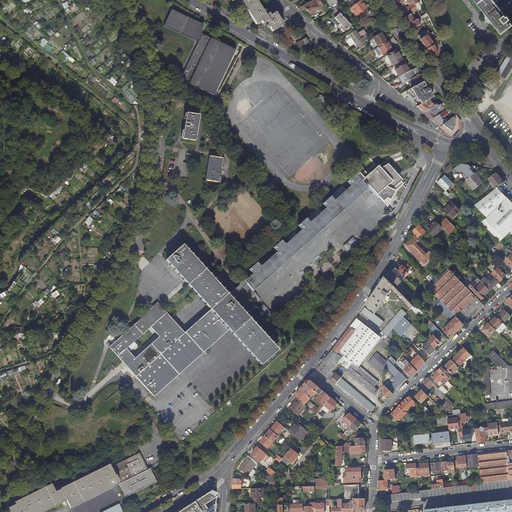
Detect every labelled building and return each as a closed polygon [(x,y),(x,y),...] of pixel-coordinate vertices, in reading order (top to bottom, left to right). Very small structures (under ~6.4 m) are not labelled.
[(231,0),(232,1),(234,0),(240,0),(256,25),(261,22),(263,25),(266,23),(272,33),(283,26),(275,14),(270,17),(269,14),(266,16),(255,0),(231,0)] [(317,0),(315,0),(302,8),(303,9),(304,10),(305,9),(310,16),(323,6),(317,0)] [(364,0),(362,0),(357,4),(350,9),(356,17),(369,7),(364,0)] [(403,0),(393,6),(396,9),(401,7),(400,6),(405,3),(406,5),(408,4),(408,6),(412,3),(410,0),(403,0)] [(511,0),(474,0),(501,35),(511,26),(511,25),(506,18),(511,13),(511,0)] [(414,22),(417,20),(413,14),(417,11),(414,6),(412,3),(408,6),(409,7),(400,13),(399,12),(398,12),(404,19),(410,16),(414,22)] [(197,43),(204,27),(172,11),(165,27),(197,43)] [(344,33),(351,26),(339,14),(335,19),(337,22),(340,25),(339,26),(342,29),(341,30),(344,33)] [(427,31),(421,18),(417,20),(414,22),(410,16),(404,19),(416,35),(420,33),(418,31),(416,28),(421,25),(423,28),(424,28),(425,30),(423,31),(424,33),(427,31)] [(361,39),(363,38),(367,35),(364,30),(357,34),(361,39)] [(355,31),(348,35),(357,48),(366,42),(363,38),(361,39),(357,34),(355,31)] [(445,54),(444,51),(440,52),(438,47),(437,44),(435,46),(434,45),(436,44),(434,39),(430,42),(429,40),(432,37),(431,34),(429,35),(427,31),(424,33),(417,37),(434,58),(445,54)] [(387,42),(381,33),(373,38),(378,47),(387,42)] [(213,97),(235,51),(219,43),(220,42),(218,40),(217,42),(202,35),(181,81),(195,88),(195,89),(197,90),(198,89),(213,97)] [(387,42),(378,47),(378,48),(382,55),(392,49),(387,42)] [(60,53),(73,62),(75,59),(63,50),(60,53)] [(396,50),(387,56),(393,67),(403,61),(396,50)] [(501,77),(511,57),(511,53),(510,52),(497,75),(501,77)] [(511,69),(511,57),(501,77),(506,80),(511,69)] [(394,69),(399,78),(409,72),(404,64),(394,69)] [(409,72),(399,78),(402,84),(407,82),(419,75),(422,74),(417,68),(409,72)] [(93,86),(98,78),(91,73),(85,81),(93,86)] [(490,87),(497,79),(491,74),(484,83),(490,87)] [(424,82),(419,75),(407,82),(411,89),(422,83),(424,82)] [(422,83),(411,89),(405,92),(409,96),(408,96),(414,101),(414,100),(417,103),(419,102),(421,105),(429,101),(431,99),(433,98),(432,97),(433,96),(429,90),(427,91),(422,83)] [(75,126),(75,125),(40,95),(32,105),(60,128),(39,161),(50,168),(74,128),(75,128),(76,127),(75,126)] [(324,104),(327,99),(321,96),(318,100),(324,104)] [(438,107),(431,99),(429,101),(435,108),(438,107)] [(429,101),(421,105),(417,107),(424,113),(435,108),(429,101)] [(442,109),(440,106),(438,107),(435,108),(424,113),(423,114),(431,120),(434,118),(433,115),(444,110),(443,109),(442,109)] [(434,118),(431,120),(440,127),(448,121),(445,118),(449,116),(445,111),(434,118)] [(182,142),(191,144),(195,144),(200,118),(187,116),(183,135),(182,142)] [(457,119),(455,116),(448,121),(440,127),(451,136),(457,129),(457,119)] [(111,137),(107,140),(112,145),(116,141),(111,137)] [(218,187),(222,162),(209,160),(205,185),(218,187)] [(447,174),(456,168),(454,165),(455,164),(454,163),(453,163),(454,164),(447,168),(448,169),(445,172),(447,174)] [(475,169),(476,167),(461,164),(452,171),(453,172),(461,174),(467,180),(475,173),(473,171),(475,169)] [(467,180),(466,181),(474,191),(484,183),(476,173),(475,173),(467,180)] [(504,183),(496,173),(489,179),(496,189),(497,188),(504,183)] [(245,283),(253,292),(367,189),(355,175),(347,183),(351,187),(346,191),(343,187),(323,205),(326,209),(322,213),(318,209),(298,227),(302,231),(297,235),(294,231),(287,237),(291,241),(286,246),(282,242),(274,249),(277,253),(261,268),(258,264),(250,271),(253,275),(245,283)] [(446,176),(438,183),(441,187),(442,186),(446,190),(447,191),(451,186),(454,184),(448,178),(446,176)] [(458,188),(454,184),(451,186),(455,189),(461,194),(463,193),(458,188)] [(511,203),(497,188),(496,189),(494,191),(475,206),(487,218),(482,223),(499,241),(500,241),(507,234),(511,229),(511,203)] [(450,194),(447,191),(446,190),(444,194),(452,201),(456,196),(452,192),(450,194)] [(445,212),(452,220),(461,211),(453,202),(449,206),(450,207),(445,212)] [(91,216),(85,221),(91,227),(96,222),(91,216)] [(445,218),(439,224),(444,229),(449,235),(456,228),(445,218)] [(428,231),(435,238),(444,229),(439,224),(436,220),(430,226),(431,228),(428,231)] [(348,253),(365,238),(349,221),(333,236),(348,253)] [(420,226),(412,233),(419,240),(427,233),(420,226)] [(459,244),(468,236),(465,233),(460,237),(461,238),(458,242),(459,244)] [(415,237),(407,245),(425,264),(434,256),(430,252),(428,254),(426,252),(423,254),(421,252),(424,250),(421,247),(419,250),(417,248),(419,245),(417,243),(419,241),(415,237)] [(499,241),(496,244),(498,246),(496,248),(500,252),(505,247),(503,244),(500,241),(499,241)] [(156,352),(178,376),(227,329),(262,367),(279,351),(183,247),(166,262),(186,285),(212,312),(186,336),(171,321),(167,324),(159,315),(158,315),(154,311),(134,328),(144,339),(152,332),(161,341),(156,345),(160,348),(156,352)] [(411,268),(407,263),(409,261),(405,256),(402,258),(406,263),(403,266),(396,258),(393,265),(396,268),(403,275),(404,277),(408,273),(407,272),(411,268)] [(19,286),(21,288),(32,271),(21,265),(18,270),(21,272),(11,287),(16,290),(19,286)] [(403,281),(402,280),(400,278),(403,275),(396,268),(389,276),(396,283),(399,285),(403,281)] [(498,268),(492,274),(500,282),(506,276),(498,268)] [(484,305),(449,270),(438,280),(434,284),(433,285),(429,289),(442,302),(464,324),(484,305)] [(385,277),(393,285),(396,283),(389,276),(387,274),(385,277)] [(434,284),(438,280),(432,274),(427,278),(433,284),(434,284)] [(388,293),(390,289),(392,289),(393,291),(411,310),(414,306),(409,302),(403,296),(393,285),(385,277),(365,307),(375,315),(389,294),(388,293)] [(491,283),(485,277),(481,281),(490,290),(491,291),(494,288),(495,289),(497,287),(500,291),(503,287),(499,283),(495,279),(491,283)] [(490,290),(481,281),(478,278),(469,286),(482,300),(486,296),(485,296),(490,290)] [(406,293),(399,285),(396,283),(393,285),(403,296),(406,293)] [(406,293),(403,296),(409,302),(412,299),(406,293)] [(464,324),(442,302),(438,305),(453,321),(452,322),(451,321),(450,322),(451,323),(444,331),(451,338),(464,325),(464,324)] [(167,324),(171,321),(159,308),(158,307),(156,309),(154,311),(158,315),(159,315),(167,324)] [(365,307),(362,313),(380,327),(384,322),(375,315),(365,307)] [(388,325),(394,329),(404,317),(407,313),(402,309),(388,325)] [(504,310),(499,316),(505,321),(505,322),(511,316),(504,310)] [(496,330),(501,335),(503,332),(502,332),(507,327),(503,323),(496,316),(489,324),(496,330)] [(404,317),(394,329),(401,337),(411,325),(404,317)] [(379,336),(358,319),(317,370),(328,379),(328,378),(328,377),(332,372),(342,358),(337,354),(338,353),(339,353),(359,368),(382,339),(383,340),(379,345),(387,351),(390,347),(390,345),(384,341),(394,329),(388,325),(379,336)] [(441,337),(444,334),(433,323),(429,326),(435,333),(436,332),(441,337)] [(496,330),(489,324),(483,330),(484,331),(484,332),(490,337),(496,330)] [(134,328),(110,350),(152,398),(178,376),(156,352),(160,348),(156,345),(137,363),(128,353),(144,339),(134,328)] [(434,336),(429,342),(435,348),(441,343),(434,336)] [(435,348),(429,342),(423,348),(430,355),(436,349),(435,348)] [(472,355),(464,348),(459,353),(466,360),(472,355)] [(488,356),(499,367),(509,366),(494,351),(488,356)] [(466,360),(459,353),(451,361),(459,368),(461,365),(463,367),(465,365),(466,366),(469,363),(466,360)] [(368,363),(381,374),(385,369),(386,369),(386,367),(387,362),(377,354),(368,363)] [(412,362),(419,370),(426,362),(419,355),(412,362)] [(388,360),(393,365),(397,362),(391,357),(388,360)] [(379,382),(361,367),(357,372),(353,369),(355,367),(344,358),(340,363),(348,370),(346,372),(375,397),(379,391),(375,387),(379,382)] [(406,360),(404,358),(401,361),(407,368),(405,370),(412,377),(417,371),(406,360)] [(387,362),(386,367),(396,377),(393,379),(395,382),(391,386),(395,391),(407,379),(393,365),(388,360),(388,359),(387,362)] [(459,368),(451,361),(444,368),(442,367),(439,371),(445,377),(448,381),(452,377),(451,376),(457,370),(460,372),(461,371),(459,368)] [(491,395),(489,371),(491,371),(491,367),(486,368),(485,369),(480,375),(484,395),(491,395)] [(445,377),(439,371),(433,377),(439,383),(445,377)] [(336,375),(332,372),(328,377),(328,378),(328,379),(331,381),(331,380),(332,381),(336,375)] [(337,375),(336,375),(332,381),(331,380),(331,381),(336,385),(338,384),(370,411),(372,412),(376,407),(337,375)] [(439,389),(428,378),(424,382),(426,385),(424,387),(428,391),(431,387),(434,390),(435,389),(443,397),(445,395),(439,389)] [(331,398),(312,381),(308,381),(295,396),(297,398),(305,405),(316,393),(319,396),(317,399),(323,405),(318,411),(313,408),(315,406),(310,402),(307,406),(310,409),(317,415),(322,409),(331,398)] [(338,384),(336,385),(369,412),(370,411),(338,384)] [(389,400),(394,394),(385,386),(384,387),(386,388),(381,393),(389,400)] [(443,386),(439,389),(445,395),(448,392),(443,386)] [(429,397),(423,390),(422,391),(421,391),(419,393),(419,394),(416,397),(422,403),(429,397)] [(394,412),(391,414),(394,417),(396,419),(398,421),(400,421),(407,414),(417,404),(410,396),(404,402),(394,412)] [(307,406),(305,405),(297,398),(294,402),(295,403),(291,409),(299,415),(305,408),(307,406)] [(338,404),(331,398),(322,409),(328,413),(330,410),(332,411),(338,404)] [(449,400),(441,409),(446,414),(454,404),(449,400)] [(511,401),(485,404),(486,411),(487,411),(497,410),(498,409),(503,409),(505,409),(511,408),(511,407),(511,401)] [(425,406),(422,409),(427,414),(430,412),(425,406)] [(422,409),(420,407),(417,409),(420,412),(419,413),(422,417),(423,415),(425,418),(428,415),(427,414),(422,409)] [(349,429),(357,419),(349,413),(343,421),(345,422),(342,426),(348,430),(349,429)] [(448,422),(448,419),(447,417),(447,416),(431,417),(432,424),(448,422)] [(318,420),(315,417),(307,426),(311,429),(318,420)] [(448,422),(449,429),(458,428),(459,428),(458,423),(458,421),(458,418),(449,419),(448,419),(448,422)] [(357,419),(349,429),(351,431),(353,429),(356,432),(363,424),(357,419)] [(278,422),(272,429),(282,437),(284,435),(281,432),(285,427),(278,422)] [(511,422),(500,424),(501,433),(505,433),(505,434),(509,433),(509,432),(511,432),(511,422)] [(297,423),(290,431),(305,444),(313,434),(309,431),(308,432),(297,423)] [(488,428),(490,436),(494,436),(494,435),(499,434),(498,427),(497,423),(495,423),(488,424),(488,427),(488,428)] [(490,436),(488,428),(488,427),(486,427),(484,429),(483,429),(483,427),(482,426),(481,427),(480,427),(481,430),(480,430),(478,428),(475,429),(477,443),(487,442),(486,437),(490,436)] [(471,430),(463,431),(464,437),(464,440),(472,438),(472,435),(472,432),(473,432),(473,428),(471,428),(471,430)] [(271,430),(266,436),(274,442),(279,437),(271,430)] [(449,430),(432,432),(432,433),(434,446),(451,444),(449,430)] [(429,434),(414,435),(415,444),(418,443),(430,442),(429,434)] [(274,442),(266,436),(261,442),(268,448),(274,442)] [(397,437),(383,439),(382,450),(386,451),(392,451),(392,445),(398,445),(397,437)] [(270,457),(258,447),(252,455),(261,462),(264,458),(271,464),(275,459),(271,456),(270,457)] [(297,450),(299,451),(303,455),(306,452),(300,447),(297,450)] [(287,454),(285,457),(292,463),(297,458),(295,457),(298,454),(297,454),(292,449),(287,454)] [(511,463),(508,464),(508,462),(511,461),(511,451),(511,450),(478,454),(479,466),(481,483),(511,479),(511,463)] [(126,498),(156,483),(150,469),(147,470),(139,454),(111,468),(109,465),(60,489),(60,490),(55,493),(51,485),(14,503),(15,505),(8,509),(9,511),(44,511),(61,504),(60,503),(66,501),(70,509),(113,488),(111,485),(119,482),(120,484),(119,484),(120,486),(126,498)] [(479,466),(478,454),(467,455),(468,462),(469,461),(470,467),(479,466)] [(467,467),(465,455),(457,456),(457,461),(456,462),(457,468),(467,467)] [(249,475),(257,463),(249,456),(247,459),(247,460),(240,469),(249,475)] [(430,474),(429,462),(419,464),(420,468),(417,468),(418,476),(421,476),(430,474)] [(455,473),(454,462),(447,463),(447,462),(442,462),(443,471),(450,470),(451,473),(455,473)] [(417,468),(416,463),(406,465),(407,469),(410,468),(411,468),(412,477),(418,476),(417,468)] [(442,470),(441,468),(440,468),(440,464),(439,463),(431,463),(432,471),(442,470)] [(345,482),(360,482),(359,477),(361,477),(361,469),(347,469),(348,474),(345,474),(345,482)] [(395,479),(394,469),(385,470),(385,475),(384,475),(384,480),(387,480),(390,479),(393,479),(395,479)] [(272,475),(271,474),(267,481),(276,483),(276,479),(272,475)] [(444,484),(443,479),(443,478),(440,478),(440,480),(437,480),(438,484),(431,485),(431,486),(432,489),(444,488),(444,484)] [(243,480),(234,479),(233,489),(241,489),(243,480)] [(511,486),(511,479),(481,483),(474,484),(471,485),(469,485),(457,486),(444,488),(432,489),(428,490),(422,491),(420,491),(391,494),(389,495),(383,495),(384,502),(425,498),(425,497),(429,496),(429,497),(447,495),(447,494),(451,493),(451,494),(510,487),(511,486)] [(388,488),(387,480),(384,480),(379,481),(378,490),(385,489),(388,489),(389,489),(389,488),(388,488)] [(71,510),(120,486),(119,484),(120,484),(119,482),(111,485),(113,488),(70,509),(71,510)] [(360,499),(360,485),(346,486),(346,499),(354,499),(360,499)] [(255,503),(264,503),(264,488),(249,489),(249,503),(255,503)] [(187,506),(178,511),(215,511),(217,493),(212,490),(187,506)] [(342,511),(342,504),(342,499),(338,500),(339,509),(333,509),(332,511),(342,511)] [(342,511),(363,511),(365,510),(366,499),(360,499),(354,499),(354,501),(354,508),(351,508),(351,503),(349,503),(349,504),(342,504),(342,511)] [(424,508),(417,509),(417,511),(511,511),(511,499),(424,510),(424,508)] [(255,503),(249,503),(245,503),(245,511),(251,511),(256,511),(255,503)] [(315,511),(315,504),(315,503),(310,503),(310,507),(304,507),(304,511),(315,511)] [(315,504),(315,511),(324,511),(324,503),(315,504)]
